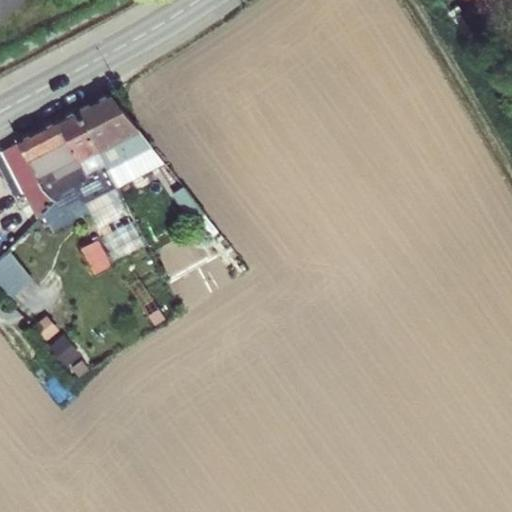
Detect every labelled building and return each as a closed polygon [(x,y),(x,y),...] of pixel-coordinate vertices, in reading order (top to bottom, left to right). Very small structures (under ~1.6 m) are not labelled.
[(113,93),(98,101),(104,115),(122,105),(113,93)] [(98,101),(78,111),(108,169),(117,186),(136,177),(128,159),(155,146),(122,105),(104,115),(98,101)] [(108,169),(78,111),(58,121),(87,179),(108,169)] [(87,179),(58,121),(17,141),(2,150),(36,220),(41,215),(63,191),(87,179)] [(128,159),(136,177),(167,162),(155,146),(128,159)] [(108,169),(87,179),(63,191),(41,215),(49,234),(88,215),(82,204),(117,186),(108,169)] [(146,243),(117,186),(82,204),(88,215),(101,239),(81,248),(92,272),(146,243)] [(199,200),(187,186),(178,193),(190,208),(199,200)] [(193,212),(203,205),(199,200),(190,208),(193,212)] [(14,258),(0,269),(0,291),(7,301),(33,281),(14,258)] [(166,318),(159,307),(148,314),(155,325),(166,318)] [(44,345),(61,332),(46,313),(30,325),(44,345)] [(63,369),(80,356),(65,337),(49,349),(63,369)] [(79,375),(87,369),(81,361),(73,367),(79,375)]
